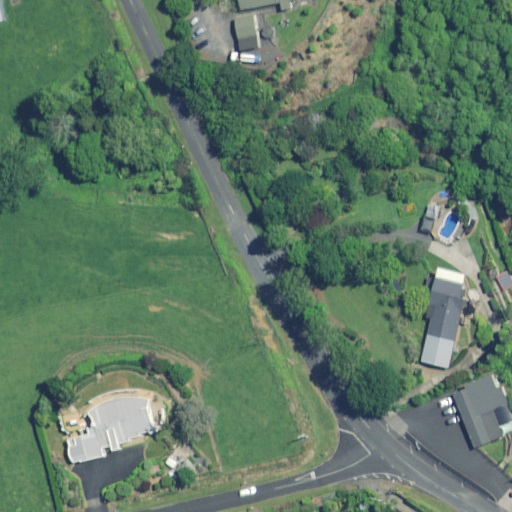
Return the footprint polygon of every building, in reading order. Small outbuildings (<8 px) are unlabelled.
[(239,0),(242,10),(282,2),(284,10),(293,8),(291,1),(293,0),(239,0)] [(254,15),(235,19),(241,51),(260,47),(254,15)] [(511,281),(506,271),(497,277),(505,291),(511,286),(511,281)] [(422,362),(448,369),(465,302),(460,300),(464,286),(429,277),(419,315),(433,318),(422,362)] [(511,392),(506,378),(456,399),(482,459),(511,445),(511,423),(507,411),(511,408),(511,392)] [(149,410),(151,401),(143,399),(135,399),(127,399),(119,400),(112,402),(103,405),(97,409),(89,414),(93,419),(95,428),(89,429),(90,436),(69,441),(70,448),(70,453),(70,455),(72,459),(74,463),(81,461),(81,463),(104,458),(101,449),(112,446),(114,452),(120,451),(118,445),(130,442),(129,439),(140,437),(139,434),(150,432),(152,435),(158,429),(153,424),(149,410)]
